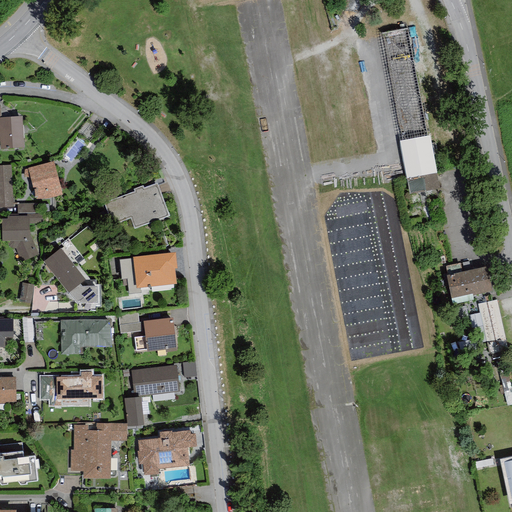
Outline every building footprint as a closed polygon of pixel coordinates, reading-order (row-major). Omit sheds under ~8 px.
[(411,27),(379,33),(405,179),(438,173),(411,27)] [(24,148),(23,117),(0,118),(0,125),(1,149),(24,148)] [(62,194),(54,161),(28,168),(36,200),(62,194)] [(0,207),(13,207),(11,165),(0,165),(0,207)] [(104,202),(112,225),(130,218),(134,229),(169,216),(157,183),(144,188),(143,185),(134,189),(135,191),(104,202)] [(17,203),(18,216),(29,216),(29,224),(44,224),(44,213),(35,213),(35,203),(17,203)] [(18,216),(7,216),(7,219),(2,219),(2,241),(7,241),(7,244),(10,247),(13,248),(16,248),(22,262),(39,254),(29,233),(29,224),(29,216),(18,216)] [(343,233),(357,333),(408,325),(394,226),(343,233)] [(61,248),(44,261),(68,293),(69,292),(77,303),(98,303),(97,286),(82,286),(80,283),(86,279),(61,248)] [(171,267),(169,251),(127,256),(131,287),(170,282),(168,267),(171,267)] [(485,265),(447,273),(453,302),(491,294),(485,265)] [(33,304),(37,285),(26,283),(22,301),(33,304)] [(495,302),(477,305),(488,357),(506,353),(495,302)] [(26,343),(36,342),(35,316),(25,316),(26,343)] [(176,349),(173,317),(143,321),(146,352),(176,349)] [(13,318),(0,318),(0,347),(5,347),(4,337),(13,337),(13,318)] [(110,319),(60,320),(61,355),(82,354),(82,347),(111,346),(110,319)] [(139,320),(122,321),(123,332),(140,331),(139,320)] [(186,361),(186,376),(198,377),(198,362),(186,361)] [(178,392),(175,365),(131,371),(134,397),(141,396),(178,392)] [(53,399),(53,406),(92,405),(92,399),(108,399),(108,377),(43,378),(44,400),(53,399)] [(0,403),(19,403),(19,378),(0,378),(0,403)] [(141,396),(134,397),(124,398),(128,427),(145,425),(141,396)] [(96,422),(88,422),(88,425),(74,425),(74,450),(71,450),(71,471),(83,471),(83,479),(110,479),(111,441),(111,424),(96,423),(96,422)] [(127,423),(111,424),(111,441),(127,441),(127,423)] [(172,430),(159,432),(160,438),(138,440),(139,451),(137,451),(139,464),(143,464),(144,475),(159,474),(159,469),(189,466),(187,447),(196,446),(195,434),(190,434),(190,430),(172,432),(172,430)] [(0,450),(0,482),(45,481),(44,449),(0,450)] [(480,467),(496,464),(495,458),(479,461),(480,467)] [(511,460),(498,464),(506,504),(511,503),(511,460)]
